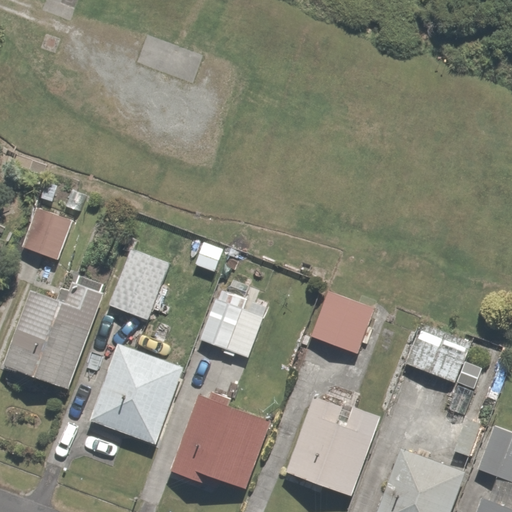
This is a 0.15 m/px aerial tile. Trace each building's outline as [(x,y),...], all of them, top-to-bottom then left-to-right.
[(84,224),(51,207),(31,247),(64,264),(84,224)] [(179,265),(139,250),(117,305),(157,321),(179,265)] [(63,304),(41,295),(12,366),(82,395),(113,320),(103,316),(113,293),(74,277),(63,304)] [(275,311),(228,291),(208,339),(255,358),(275,311)] [(386,314),(336,292),(318,335),(368,356),(386,314)] [(433,328),(415,362),(484,398),(498,373),(476,362),(481,353),(433,328)] [(192,368),(129,345),(102,419),(166,442),(192,368)] [(281,424),(211,395),(179,472),(227,492),(230,483),(253,493),(281,424)] [(394,425),(325,396),(295,472),(362,500),(394,425)] [(486,469),(507,478),(491,511),(511,511),(511,429),(506,427),(486,469)] [(461,511),(477,473),(414,448),(387,511),(461,511)]
